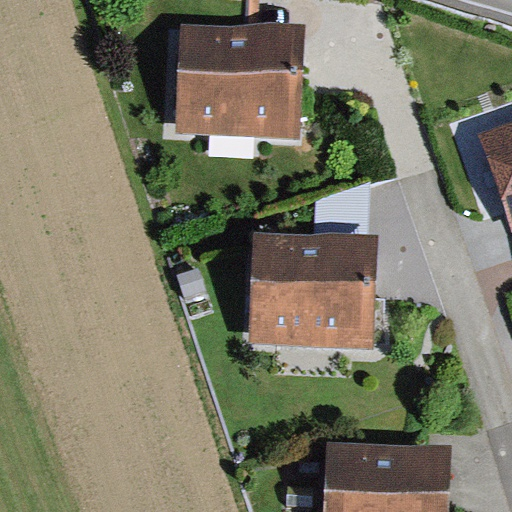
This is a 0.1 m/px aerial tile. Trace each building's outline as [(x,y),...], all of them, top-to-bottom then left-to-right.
[(183,27),(181,129),(299,131),(301,29),(183,27)] [(511,124),(483,135),(511,221),(511,124)] [(316,203),(315,235),(366,237),(369,181),(316,203)] [(315,235),(258,232),(252,343),(372,348),(377,238),(366,237),(315,235)] [(447,511),(450,448),(327,443),(323,511),(447,511)]
